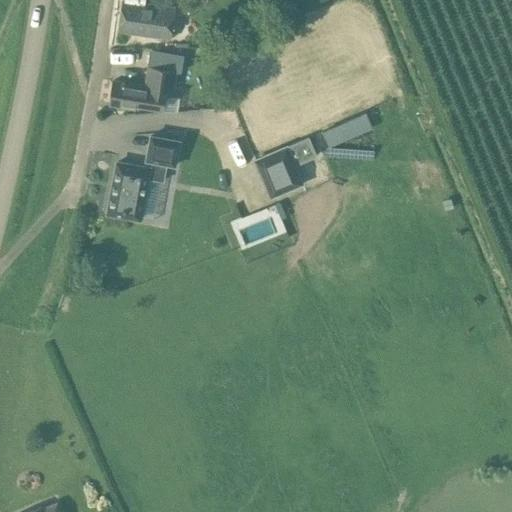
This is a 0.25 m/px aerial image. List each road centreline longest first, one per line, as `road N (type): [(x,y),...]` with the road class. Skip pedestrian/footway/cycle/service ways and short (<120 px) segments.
road 1 (residential): [(0,265),(77,180),(107,0)]
road 2 (unclassified): [(0,202),(41,0)]
